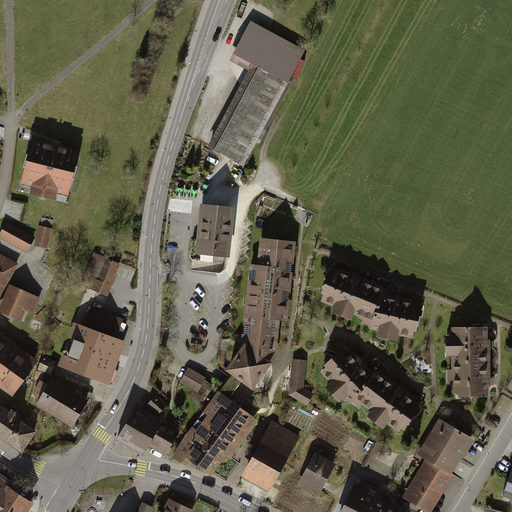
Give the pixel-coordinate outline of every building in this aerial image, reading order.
[(248,72),(208,150),(244,168),(302,53),(248,26),(229,63),(248,72)] [(80,151),(34,139),(23,183),(34,186),(32,195),(56,201),(58,192),(69,195),(80,151)] [(235,209),(200,205),(195,256),(230,259),(235,209)] [(35,237),(7,222),(0,235),(0,237),(28,252),(35,237)] [(52,229),(39,226),(34,245),(47,249),(52,229)] [(253,265),(248,316),(277,319),(284,319),(292,245),(263,242),(261,266),(253,265)] [(0,254),(0,294),(17,264),(0,254)] [(99,256),(86,287),(108,296),(121,265),(99,256)] [(362,324),(371,327),(377,311),(381,312),(387,295),(389,290),(341,269),(340,272),(332,269),(322,295),(324,296),(321,302),(335,308),(332,313),(352,321),(354,316),(364,319),(362,324)] [(11,284),(0,307),(0,310),(22,321),(26,311),(33,315),(41,299),(11,284)] [(371,327),(370,330),(379,332),(378,339),(398,343),(400,335),(413,338),(414,331),(417,332),(422,306),(413,304),(414,301),(387,295),(381,312),(377,311),(371,327)] [(63,355),(59,366),(110,386),(119,364),(127,342),(116,338),(124,319),(90,307),(83,326),(75,323),(69,338),(75,340),(68,357),(63,355)] [(247,345),(229,369),(252,385),(273,357),(277,319),(248,316),(245,340),(248,341),(247,345)] [(453,357),(453,363),(491,363),(491,341),(488,341),(488,328),(453,329),(453,337),(446,337),(446,357),(453,357)] [(0,337),(0,389),(11,398),(38,361),(15,344),(13,347),(0,337)] [(351,406),(353,404),(363,394),(380,374),(376,370),(373,373),(353,351),(351,353),(346,348),(320,374),(330,385),(326,389),(341,403),(344,400),(351,406)] [(57,362),(44,356),(38,370),(51,376),(57,362)] [(306,362),(292,360),(290,394),(308,405),(315,395),(304,388),(306,362)] [(491,363),(453,363),(453,370),(448,370),(448,384),(453,384),(453,398),(490,397),(489,388),(492,388),(491,363)] [(205,378),(189,369),(181,382),(197,391),(199,387),(203,381),(205,378)] [(384,430),(388,425),(399,434),(404,429),(406,430),(423,407),(417,402),(419,400),(382,372),(380,374),(363,394),(353,404),(360,410),(363,406),(372,413),(368,418),(384,430)] [(90,402),(54,379),(49,387),(41,381),(33,393),(42,398),(37,405),(73,428),(90,402)] [(210,386),(203,381),(199,387),(205,392),(210,386)] [(190,435),(188,433),(173,457),(187,466),(191,459),(194,461),(210,472),(225,452),(229,446),(230,446),(250,418),(240,411),(239,414),(235,411),(237,408),(235,407),(237,405),(231,400),(229,403),(227,401),(226,402),(218,396),(206,413),(208,415),(197,430),(195,428),(190,435)] [(153,409),(158,414),(166,406),(156,397),(148,405),(153,409)] [(1,407),(0,407),(0,433),(25,451),(38,432),(20,419),(22,416),(13,409),(10,413),(1,407)] [(147,415),(135,408),(117,438),(133,446),(140,435),(142,434),(144,431),(142,430),(150,416),(147,415)] [(158,414),(153,409),(147,415),(150,416),(154,419),(158,414)] [(154,419),(150,416),(142,430),(144,431),(142,434),(140,435),(133,446),(143,453),(147,447),(150,449),(153,445),(166,453),(178,433),(154,419)] [(422,466),(403,497),(426,511),(430,511),(453,476),(474,443),(439,421),(414,461),(422,466)] [(300,437),(273,422),(242,478),(269,493),(300,437)] [(316,454),(299,485),(312,492),(313,490),(320,494),(335,465),(316,454)] [(511,467),(503,495),(511,498),(511,467)] [(0,511),(26,511),(32,504),(7,487),(10,481),(0,474),(0,511)] [(361,491),(354,487),(341,511),(403,511),(381,501),(384,494),(365,484),(361,491)] [(159,511),(192,511),(169,500),(162,511),(160,511),(159,511)] [(148,505),(143,503),(138,511),(152,511),(154,508),(148,505)]
